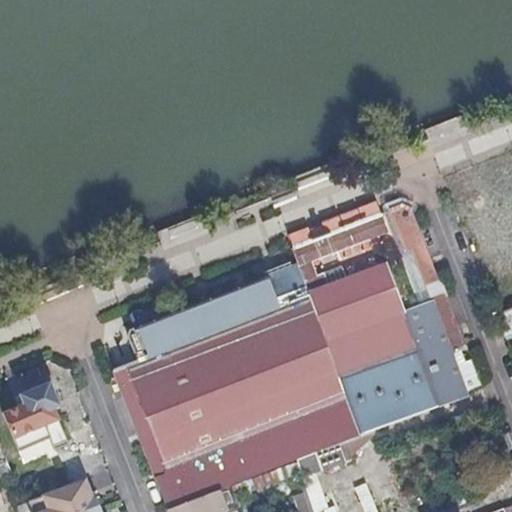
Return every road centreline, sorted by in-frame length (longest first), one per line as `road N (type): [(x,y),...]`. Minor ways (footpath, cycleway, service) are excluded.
road 1 (residential): [(418,165),(511,411)]
road 2 (residential): [(67,306),(148,511)]
